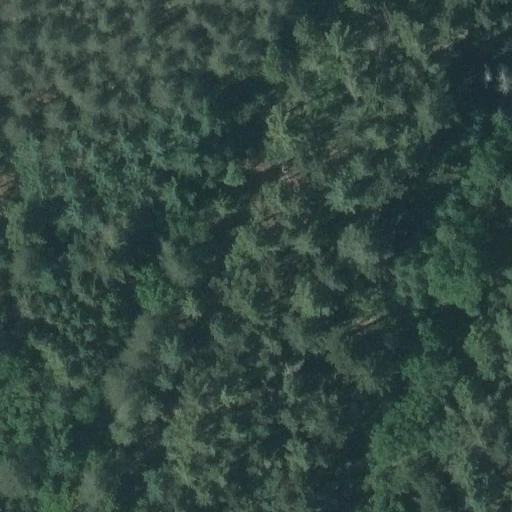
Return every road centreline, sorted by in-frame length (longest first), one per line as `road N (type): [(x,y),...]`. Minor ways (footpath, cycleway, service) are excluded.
road 1 (track): [(256,0),(68,511)]
road 2 (unknown): [(511,29),(350,511)]
